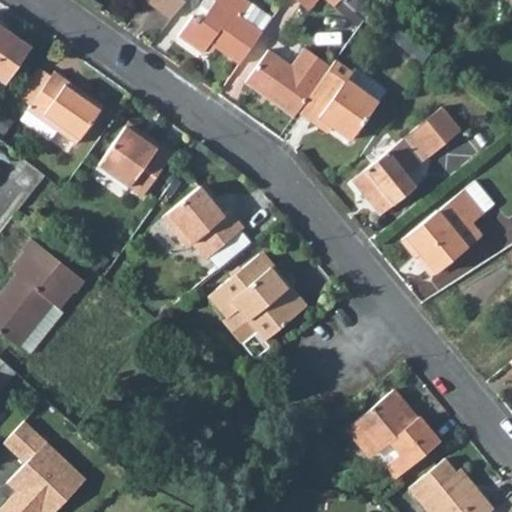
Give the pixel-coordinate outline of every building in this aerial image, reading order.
[(145,0),(170,18),(184,0),(145,0)] [(192,13),(178,33),(203,51),(210,41),(239,62),(262,29),(239,13),(248,0),(213,0),(200,19),(192,13)] [(201,0),(192,13),(200,19),(213,0),(201,0)] [(272,15),(250,0),(248,0),(239,13),(262,29),(272,15)] [(298,0),(307,8),(314,0),(329,0),(334,4),(336,0),(298,0)] [(343,0),(353,9),(358,4),(362,0),(343,0)] [(353,9),(362,17),(367,12),(358,4),(353,9)] [(0,78),(5,82),(30,47),(0,25),(0,78)] [(407,48),(415,39),(397,25),(388,33),(407,48)] [(268,47),(244,80),(293,115),(297,109),(317,83),(330,64),(304,46),(291,64),(268,47)] [(317,83),(297,109),(314,121),(318,115),(350,138),(377,100),(345,77),(350,70),(334,59),(330,64),(317,83)] [(377,100),(386,88),(354,65),(350,70),(345,77),(377,100)] [(37,66),(16,95),(28,104),(49,75),(37,66)] [(49,75),(28,104),(58,125),(55,130),(74,144),(102,105),(77,87),(75,91),(64,84),(67,80),(53,70),(49,75)] [(77,87),(67,80),(64,84),(75,91),(77,87)] [(28,104),(25,109),(55,130),(58,125),(28,104)] [(384,210),(415,185),(405,173),(421,160),(460,129),(441,105),(402,137),(351,178),(365,195),(369,192),(384,210)] [(158,143),(127,122),(124,126),(155,148),(158,143)] [(124,126),(98,163),(129,186),(143,195),(172,154),(158,143),(155,148),(124,126)] [(95,167),(126,190),(129,186),(98,163),(95,167)] [(475,179),(463,189),(481,211),(493,202),(475,179)] [(228,210),(204,181),(198,186),(222,215),(228,210)] [(198,186),(162,215),(186,245),(192,241),(205,258),(207,256),(240,229),(242,228),(228,210),(222,215),(198,186)] [(420,252),(424,248),(440,267),(480,234),(470,222),(482,212),(481,211),(463,189),(462,188),(438,209),(437,208),(405,234),(420,252)] [(365,195),(380,213),(384,210),(369,192),(365,195)] [(207,256),(217,269),(250,241),(240,229),(207,256)] [(0,332),(16,345),(17,344),(50,302),(58,308),(72,290),(74,292),(84,280),(30,237),(20,249),(22,251),(8,269),(14,273),(2,289),(4,291),(0,296),(0,332)] [(420,252),(435,271),(440,267),(424,248),(420,252)] [(288,284),(261,250),(258,253),(285,287),(288,284)] [(239,341),(263,339),(305,305),(288,284),(285,287),(258,253),(207,294),(224,316),(221,319),(239,341)] [(17,344),(29,353),(62,311),(58,308),(50,302),(17,344)] [(184,328),(174,320),(168,327),(178,335),(184,328)] [(0,385),(14,370),(0,357),(0,385)] [(396,475),(438,440),(417,414),(415,415),(392,387),(349,423),(373,453),(376,451),(389,440),(398,452),(386,462),(396,475)] [(85,477),(23,419),(3,441),(24,462),(7,481),(16,490),(19,493),(13,499),(26,511),(32,511),(35,508),(42,502),(52,511),(85,477)] [(398,452),(389,440),(376,451),(386,462),(398,452)] [(428,511),(486,511),(493,507),(472,482),(468,485),(455,470),(444,456),(407,486),(428,511)] [(472,482),(459,466),(455,470),(468,485),(472,482)] [(19,493),(16,490),(10,496),(13,499),(19,493)] [(39,511),(52,511),(42,502),(35,508),(39,511)]
